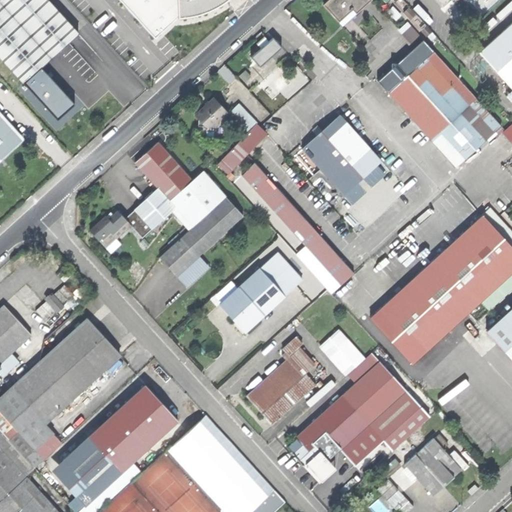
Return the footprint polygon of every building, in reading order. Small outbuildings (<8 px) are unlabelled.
[(48,0),(2,0),(1,2),(25,29),(53,5),(48,0)] [(121,0),(156,38),(182,15),(182,20),(196,17),(210,13),(223,6),(231,0),(121,0)] [(327,0),(324,4),(342,25),(369,0),(327,0)] [(469,0),(467,3),(480,19),(501,0),(469,0)] [(0,2),(0,51),(25,29),(1,2),(0,2)] [(0,51),(0,57),(23,83),(78,33),(53,5),(25,29),(0,51)] [(511,22),(479,52),(511,88),(511,22)] [(402,34),(410,44),(421,34),(413,25),(402,34)] [(260,64),(283,47),(275,37),(253,54),(260,64)] [(376,80),(454,167),(500,126),(422,39),(396,62),(390,62),(390,67),(376,80)] [(56,104),(74,123),(92,107),(113,88),(96,68),(56,104)] [(225,113),(212,98),(194,114),(197,118),(197,125),(208,126),(217,127),(216,121),(225,113)] [(228,112),(247,132),(256,123),(238,103),(228,112)] [(66,130),(74,123),(56,104),(48,111),(66,130)] [(0,158),(2,156),(22,138),(0,114),(0,158)] [(338,115),(301,149),(341,194),(379,160),(338,115)] [(511,141),(511,123),(503,132),(511,141)] [(136,163),(158,188),(170,201),(193,181),(158,143),(147,153),(136,163)] [(245,171),(340,286),(354,275),(259,159),(245,171)] [(176,208),(194,227),(227,198),(204,171),(193,181),(170,201),(176,208)] [(142,238),(176,208),(170,201),(158,188),(125,218),(131,226),(142,238)] [(168,267),(177,277),(187,268),(244,216),(227,198),(194,227),(160,258),(168,267)] [(511,232),(489,207),(480,215),(511,249),(511,232)] [(117,239),(131,226),(125,218),(118,211),(108,220),(106,217),(90,231),(97,239),(100,236),(106,243),(114,236),(117,239)] [(369,317),(411,363),(511,270),(511,249),(480,215),(369,317)] [(106,249),(117,239),(114,236),(106,243),(100,236),(97,239),(106,249)] [(278,253),(259,270),(284,298),(303,281),(278,253)] [(193,275),(187,268),(177,277),(184,284),(193,275)] [(232,318),(246,333),(284,298),(259,270),(221,305),(232,318)] [(64,284),(53,294),(63,305),(74,296),(64,284)] [(53,294),(47,300),(57,311),(63,305),(53,294)] [(47,300),(36,310),(46,321),(57,311),(47,300)] [(0,362),(10,353),(31,334),(4,305),(0,308),(0,362)] [(511,306),(475,340),(486,353),(496,344),(507,334),(511,338),(511,306)] [(105,339),(87,319),(76,328),(68,336),(11,388),(45,424),(64,407),(120,356),(105,339)] [(66,333),(68,336),(76,328),(74,326),(66,333)] [(511,361),(511,338),(507,334),(496,344),(511,361)] [(258,408),(266,417),(269,413),(275,420),(279,417),(280,418),(284,415),(282,413),(315,384),(305,372),(315,363),(299,346),(302,343),(296,336),(283,347),(290,356),(247,396),(258,408)] [(18,361),(10,353),(0,362),(0,374),(2,376),(18,361)] [(406,389),(380,360),(343,394),(369,422),(406,389)] [(159,400),(144,384),(88,436),(122,472),(178,421),(159,400)] [(70,414),(64,407),(45,424),(11,388),(0,398),(0,412),(33,449),(70,414)] [(421,406),(406,389),(369,422),(368,423),(383,440),(421,406)] [(327,459),(368,423),(369,422),(343,394),(306,427),(301,432),(286,444),(299,459),(312,473),(321,464),(327,459)] [(210,413),(170,447),(225,511),(248,511),(275,490),(210,413)] [(272,423),(275,420),(269,413),(266,417),(272,423)] [(80,425),(70,414),(33,449),(25,456),(35,467),(80,425)] [(3,432),(0,435),(0,447),(26,475),(35,467),(25,456),(3,432)] [(437,434),(433,438),(441,448),(446,443),(437,434)] [(96,496),(122,472),(88,436),(62,459),(87,487),(96,496)] [(432,495),(460,468),(441,448),(433,438),(431,437),(403,463),(419,481),(432,495)] [(0,503),(28,477),(26,475),(0,447),(0,503)] [(52,468),(77,496),(87,487),(62,459),(52,468)] [(335,467),(327,459),(321,464),(329,473),(335,467)] [(320,481),(329,473),(321,464),(312,473),(320,481)] [(59,511),(28,477),(0,503),(0,511),(59,511)] [(376,488),(386,499),(397,489),(387,478),(376,488)] [(467,490),(471,494),(478,488),(474,483),(467,490)] [(86,505),(96,496),(87,487),(77,496),(86,505)] [(403,494),(397,489),(386,499),(392,505),(403,494)] [(405,511),(413,505),(403,494),(392,505),(398,511),(405,511)]
